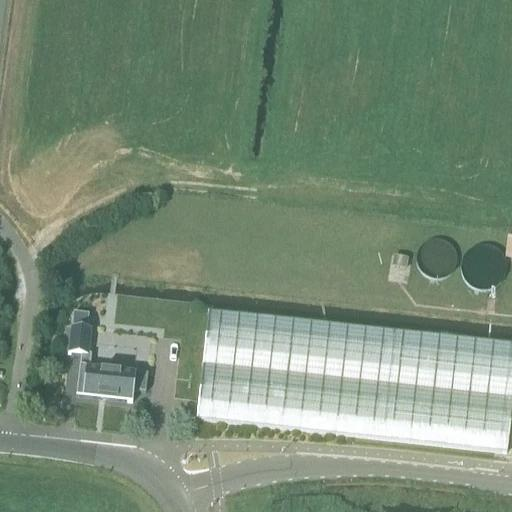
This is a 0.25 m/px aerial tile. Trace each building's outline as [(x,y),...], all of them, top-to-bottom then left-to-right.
[(455,255),(454,252),(452,248),(449,246),(446,244),(442,242),(438,242),(435,242),(431,242),(427,244),(424,246),(421,249),(419,252),(418,255),(417,259),(416,263),(417,266),(418,270),(420,273),(423,276),(426,278),(429,280),(433,281),(437,282),(440,281),(444,280),(447,278),(450,276),(453,273),(455,270),(456,266),(457,263),(456,259),(455,255)] [(506,266),(505,262),(503,258),(500,255),(497,252),(493,250),(489,248),(485,248),(480,248),(476,249),(472,251),(468,253),(465,256),(463,260),(462,264),(461,268),(461,273),(462,277),(463,281),(466,285),(469,288),(472,290),(476,292),(480,293),(485,293),(489,293),(493,291),(497,289),(500,286),(503,283),(505,279),(506,275),(506,270),(506,266)] [(393,258),(391,270),(406,272),(408,261),(393,258)] [(506,455),(511,401),(511,347),(209,313),(197,421),(506,455)] [(72,328),(87,329),(89,317),(73,315),(72,328)] [(71,329),(68,356),(81,358),(76,399),(99,401),(99,400),(105,401),(105,402),(132,405),(134,394),(146,395),(148,376),(90,370),(91,357),(89,357),(92,332),(71,329)]
